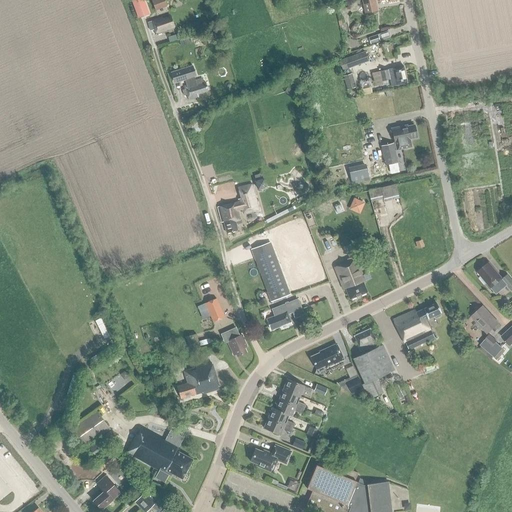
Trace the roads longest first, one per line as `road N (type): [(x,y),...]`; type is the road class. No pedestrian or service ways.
road 1 (unclassified): [(199,511),(242,402),(267,365),(467,257)]
road 2 (track): [(267,365),(232,294),(214,215),(145,25)]
road 3 (unclassified): [(467,257),(407,0)]
